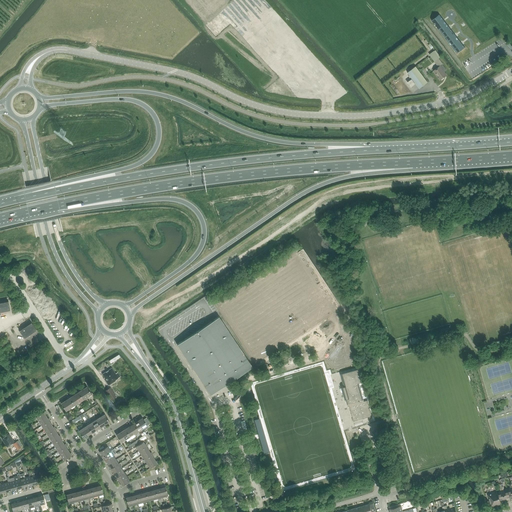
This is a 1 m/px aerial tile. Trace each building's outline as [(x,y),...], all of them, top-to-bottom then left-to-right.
[(449,17),(452,15),(446,5),(442,8),(449,17)] [(431,20),(439,30),(446,24),(439,14),(431,20)] [(439,30),(442,34),(449,28),(446,24),(439,30)] [(442,34),(445,38),(452,31),(449,28),(442,34)] [(445,38),(448,42),(456,35),(452,31),(445,38)] [(448,42),(451,46),(459,39),(456,35),(448,42)] [(451,46),(454,50),(462,43),(459,39),(451,46)] [(462,43),(454,50),(457,53),(457,54),(465,47),(462,44),(462,43)] [(434,61),(439,58),(440,57),(435,50),(429,55),(434,61)] [(438,67),(433,71),(440,80),(447,75),(444,71),(446,69),(443,64),(439,58),(434,61),(438,67)] [(408,72),(416,83),(420,88),(428,82),(416,66),(408,72)] [(8,300),(0,301),(0,313),(10,312),(8,300)] [(197,374),(239,346),(219,316),(177,344),(197,374)] [(37,331),(30,322),(19,329),(25,339),(37,331)] [(197,374),(211,395),(252,367),(239,346),(197,374)] [(116,380),(120,377),(118,372),(115,374),(112,368),(103,374),(105,378),(104,378),(108,385),(116,380)] [(366,381),(363,368),(341,374),(345,387),(343,387),(348,404),(349,403),(355,421),(373,416),(368,400),(365,401),(359,383),(366,381)] [(85,388),(83,389),(87,397),(92,394),(86,386),(84,387),(85,388)] [(105,391),(112,401),(117,398),(110,387),(105,391)] [(87,397),(83,389),(80,391),(80,390),(78,391),(83,400),(87,397)] [(83,400),(78,391),(76,393),(76,394),(74,395),(79,403),(83,400)] [(79,403),(74,395),(72,396),(71,396),(69,397),(75,405),(79,403)] [(75,405),(69,397),(67,398),(68,399),(65,401),(70,408),(75,405)] [(65,401),(63,402),(62,401),(60,402),(66,411),(70,408),(65,401)] [(39,421),(46,417),(45,414),(46,414),(44,412),(36,417),(39,421)] [(100,417),(105,424),(107,423),(108,424),(110,422),(105,414),(100,417)] [(46,417),(39,421),(42,426),(50,420),(49,418),(48,419),(46,417)] [(96,420),(101,428),(103,427),(103,426),(105,424),(100,417),(96,420)] [(140,419),(138,421),(143,428),(147,426),(142,417),(140,418),(140,419)] [(259,419),(255,420),(255,422),(259,434),(264,433),(261,422),(260,418),(259,419)] [(44,430),(52,425),(50,423),(51,422),(50,420),(42,426),(44,430)] [(101,428),(96,420),(92,422),(96,430),(99,428),(99,429),(101,428)] [(143,428),(138,421),(136,422),(135,421),(133,423),(138,431),(143,428)] [(96,430),(92,422),(87,425),(93,434),(95,432),(94,431),(96,430)] [(138,431),(133,423),(131,424),(132,425),(129,426),(134,434),(138,431)] [(47,434),(56,429),(54,427),(53,427),(52,425),(44,430),(47,434)] [(83,428),(88,435),(90,434),(91,435),(93,434),(87,425),(83,428)] [(134,434),(129,426),(127,428),(126,427),(124,428),(130,437),(134,434)] [(83,428),(78,431),(84,439),(86,438),(85,437),(88,435),(83,428)] [(130,437),(124,428),(122,429),(123,430),(121,432),(126,439),(130,437)] [(50,439),(57,434),(56,431),(57,431),(56,429),(47,434),(50,439)] [(121,442),(126,439),(121,432),(118,433),(118,432),(116,434),(121,442)] [(2,439),(7,447),(14,442),(9,434),(2,439)] [(53,443),(61,437),(60,435),(59,436),(57,434),(50,439),(53,443)] [(55,447),(63,442),(61,440),(62,439),(61,437),(53,443),(55,447)] [(265,437),(260,439),(264,453),(269,452),(265,437)] [(58,451),(67,446),(65,444),(64,445),(63,442),(55,447),(58,451)] [(139,451),(147,446),(146,444),(145,444),(143,442),(136,447),(139,451)] [(61,456),(68,451),(67,449),(68,448),(67,446),(58,451),(61,456)] [(103,456),(111,451),(108,446),(99,452),(101,454),(102,453),(103,456)] [(139,451),(141,455),(149,450),(147,448),(148,448),(147,446),(139,451)] [(141,455),(144,460),(153,454),(151,452),(150,453),(149,450),(141,455)] [(68,451),(61,456),(64,460),(72,455),(71,453),(70,453),(68,451)] [(111,451),(103,456),(104,458),(104,459),(105,461),(113,455),(111,451)] [(144,460),(147,464),(154,459),(153,457),(154,456),(153,454),(144,460)] [(109,464),(116,459),(113,455),(105,461),(106,463),(107,462),(109,464)] [(110,469),(119,464),(116,459),(109,464),(110,467),(109,467),(110,469)] [(154,459),(147,464),(150,468),(158,463),(157,461),(156,461),(154,459)] [(122,468),(119,464),(110,469),(112,471),(113,471),(114,473),(122,468)] [(124,472),(122,468),(114,473),(116,475),(115,476),(116,478),(124,472)] [(31,473),(28,474),(29,476),(30,476),(33,485),(38,483),(37,478),(40,477),(38,470),(30,472),(31,473)] [(124,472),(116,478),(117,480),(118,479),(120,481),(127,477),(124,472)] [(25,478),(24,478),(24,475),(20,476),(18,477),(19,479),(20,479),(22,487),(27,486),(25,478)] [(14,481),(17,489),(22,487),(20,479),(19,479),(18,477),(18,476),(14,477),(15,480),(14,481)] [(120,481),(121,484),(120,484),(121,486),(130,481),(127,477),(120,481)] [(14,481),(13,478),(9,479),(7,480),(8,482),(9,482),(11,490),(17,489),(14,481)] [(501,485),(501,487),(505,499),(510,498),(507,489),(505,490),(503,484),(501,485)] [(499,498),(498,492),(488,495),(489,501),(499,498)] [(499,498),(489,501),(491,507),(501,504),(500,501),(499,498)] [(30,508),(29,508),(27,500),(22,501),(24,509),(28,508),(29,511),(31,510),(30,508)] [(20,511),(20,510),(19,511),(16,502),(11,504),(13,511),(14,511),(18,511),(17,511),(20,511)]
